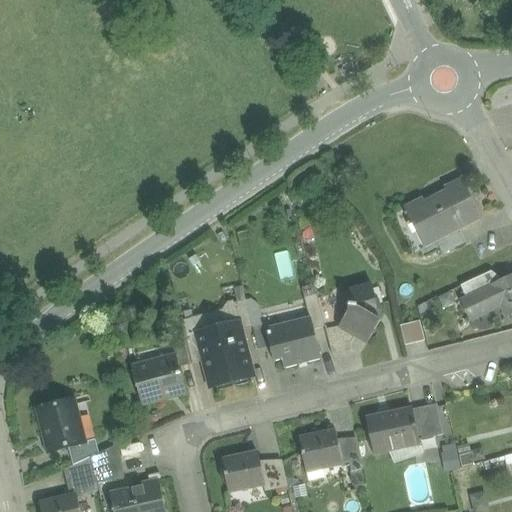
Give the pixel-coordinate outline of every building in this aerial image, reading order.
[(462,180),(445,189),(448,196),(438,201),(436,197),(424,203),(423,200),(404,209),(424,249),(436,243),(436,242),(459,231),(482,219),(462,180)] [(459,231),(436,242),(436,243),(442,255),(465,243),(459,231)] [(219,234),(211,236),(212,236),(211,236),(208,236),(211,247),(222,244),(219,234)] [(487,274),(461,287),(466,299),(493,286),(487,274)] [(466,299),(461,302),(470,321),(500,307),(505,317),(504,317),(505,318),(511,314),(511,277),(493,286),(466,299)] [(372,285),(347,292),(351,306),(350,306),(349,308),(351,308),(339,328),(355,337),(367,344),(380,322),(374,318),(378,311),(372,285)] [(317,295),(304,298),(309,318),(310,318),(314,331),(325,328),(317,295)] [(246,302),(233,305),(238,324),(239,323),(241,331),(253,328),(246,302)] [(233,305),(192,316),(197,334),(238,324),(233,305)] [(288,323),(285,324),(286,328),(269,332),(268,328),(265,329),(270,348),(274,363),(282,361),(284,370),(321,360),(314,331),(310,318),(309,318),(306,319),(306,320),(288,325),(288,324),(288,323)] [(420,322),(400,327),(405,346),(425,342),(420,322)] [(238,324),(197,334),(197,335),(204,362),(211,388),(253,377),(241,331),(239,323),(238,324)] [(264,325),(253,328),(255,336),(258,346),(259,351),(270,348),(265,329),(264,325)] [(355,337),(339,328),(326,332),(333,356),(352,352),(350,345),(355,337)] [(197,335),(185,338),(192,365),(204,362),(197,335)] [(185,338),(171,342),(175,357),(176,357),(180,368),(192,365),(185,338)] [(175,357),(132,368),(142,405),(186,393),(180,368),(176,357),(175,357)] [(74,400),(37,409),(49,454),(68,449),(85,445),(85,444),(74,400)] [(437,407),(413,412),(418,436),(442,430),(437,407)] [(412,409),(366,419),(374,456),(389,453),(420,446),(418,436),(413,412),(412,409)] [(334,433),(319,436),(301,440),(304,453),(303,453),(307,472),(322,469),(342,465),(335,433),(334,433)] [(85,445),(68,449),(73,466),(90,459),(99,455),(95,441),(85,444),(85,445)] [(358,443),(342,446),(343,453),(347,452),(352,473),(364,470),(358,443)] [(420,446),(389,453),(392,465),(423,458),(420,446)] [(99,455),(90,459),(94,479),(96,485),(124,479),(116,447),(99,455)] [(258,454),(224,461),(227,473),(225,474),(229,493),(265,486),(261,468),(258,454)] [(449,456),(438,458),(440,469),(451,467),(449,456)] [(90,459),(73,466),(64,471),(67,485),(94,479),(90,459)] [(282,464),(270,466),(275,490),(287,487),(282,464)] [(270,466),(261,468),(265,486),(266,492),(275,490),(270,466)] [(322,469),(307,472),(309,484),(325,481),(322,469)] [(94,479),(67,485),(70,498),(75,496),(97,491),(96,485),(94,479)] [(158,482),(142,485),(143,488),(110,495),(113,511),(165,511),(159,486),(158,482)] [(484,494),(471,497),(474,511),(482,511),(488,511),(484,494)] [(70,498),(40,504),(42,511),(79,511),(75,496),(70,498)]
